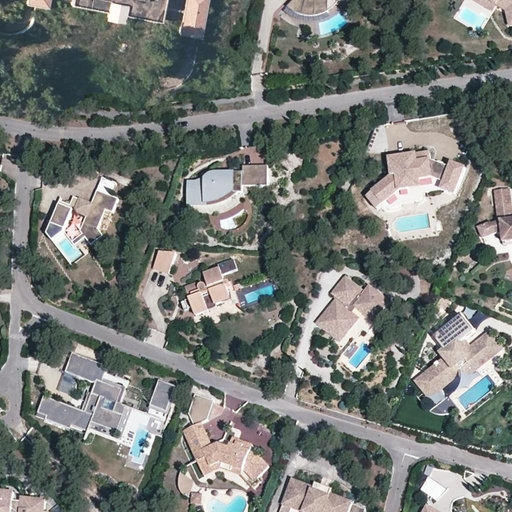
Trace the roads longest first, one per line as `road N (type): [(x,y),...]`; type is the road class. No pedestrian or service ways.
road 1 (residential): [(26,127),(101,135),(183,127),(511,76)]
road 2 (residential): [(31,305),(305,413),(407,443)]
road 3 (residential): [(26,127),(21,293),(31,305)]
